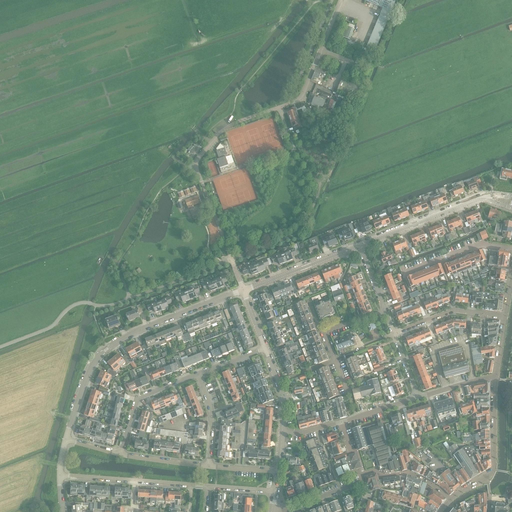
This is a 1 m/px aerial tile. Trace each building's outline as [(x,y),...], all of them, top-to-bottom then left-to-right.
[(382,8),(382,9),(367,47),(375,50),(392,9),(395,0),(365,0),(365,1),(382,8)] [(318,80),(321,74),(321,73),(315,71),(312,80),(317,82),(318,79),(318,80)] [(357,100),(361,88),(342,80),(337,92),(357,100)] [(318,89),(316,95),(326,99),(329,93),(318,89)] [(313,99),(311,104),(322,108),(325,102),(313,98),(313,99)] [(342,100),(340,105),(350,110),(352,105),(342,100)] [(292,112),(288,113),(290,120),(298,117),(296,112),(296,111),(295,108),(291,109),(292,112)] [(298,117),(290,120),(292,127),(297,125),(297,128),(301,126),(300,123),(298,117)] [(217,151),(219,159),(217,160),(220,168),(229,165),(226,157),(228,157),(225,148),(220,144),(217,149),(217,151)] [(511,179),(511,170),(511,171),(511,170),(510,170),(510,171),(508,170),(508,169),(507,169),(506,170),(502,169),(500,179),(506,181),(507,178),(511,179)] [(474,178),(475,180),(467,183),(470,190),(478,187),(477,184),(481,182),(479,177),(474,178)] [(462,188),(465,187),(463,183),(463,181),(456,184),(458,188),(452,190),(450,192),(452,197),(455,196),(464,193),(462,188)] [(443,194),(437,196),(440,204),(444,203),(443,203),(447,201),(444,195),(447,194),(445,188),(441,189),(443,194)] [(429,195),(426,196),(428,202),(430,201),(433,207),(436,206),(440,204),(437,196),(431,199),(429,195)] [(198,196),(185,201),(186,204),(188,208),(201,203),(198,196)] [(424,202),(418,204),(421,212),(425,210),(428,209),(426,203),(428,202),(426,196),(423,198),(424,202)] [(417,213),(421,212),(418,204),(411,207),(414,214),(417,213)] [(406,209),(399,211),(402,219),(406,218),(406,217),(409,216),(407,211),(409,210),(407,205),(405,206),(406,209)] [(499,219),(501,212),(491,209),(489,216),(488,218),(491,219),(492,217),(499,219)] [(398,221),(402,219),(399,211),(392,214),(393,216),(395,221),(398,220),(398,221)] [(477,211),(471,213),(474,220),(478,219),(479,221),(481,220),(477,211)] [(470,222),(474,220),(471,213),(465,216),(469,225),(471,224),(470,222)] [(387,216),(380,219),(383,226),(387,225),(390,223),(387,216)] [(459,218),(453,220),(456,227),(460,226),(461,228),(463,227),(462,225),(459,218)] [(379,228),(383,226),(380,219),(373,222),(376,229),(379,228)] [(452,229),(456,227),(453,220),(447,223),(451,232),(453,231),(452,229)] [(368,222),(363,224),(362,222),(355,225),(357,229),(359,233),(362,231),(363,234),(366,233),(366,234),(370,232),(370,231),(372,231),(368,222)] [(501,233),(501,230),(503,231),(506,232),(505,238),(509,239),(510,239),(511,233),(511,228),(511,222),(505,222),(504,225),(502,224),(502,225),(497,224),(495,232),(501,233)] [(441,225),(435,227),(438,235),(441,233),(442,235),(445,234),(444,232),(441,225)] [(434,236),(438,235),(435,227),(429,230),(432,239),(435,238),(434,236)] [(350,229),(345,231),(344,229),(337,232),(340,240),(344,238),(345,241),(348,240),(348,241),(352,239),(352,238),(354,238),(353,237),(352,233),(350,229)] [(423,232),(417,234),(420,242),(423,240),(424,242),(427,242),(426,239),(423,232)] [(416,243),(420,242),(417,234),(411,237),(414,246),(417,245),(416,243)] [(334,235),(329,238),(328,235),(321,238),(324,246),(328,244),(329,247),(332,246),(332,247),(336,245),(336,244),(338,244),(334,235)] [(319,242),(317,237),(309,240),(311,245),(308,246),(310,253),(318,250),(316,244),(319,242)] [(404,239),(399,241),(402,249),(406,248),(407,251),(410,250),(406,241),(405,241),(404,239)] [(401,250),(402,249),(399,241),(393,244),(395,248),(394,249),(395,251),(396,251),(395,252),(397,255),(402,253),(401,250)] [(287,253),(284,254),(287,262),(293,260),(292,257),(296,255),(294,249),(286,252),(287,253)] [(481,251),(477,253),(481,262),(484,261),(485,260),(486,260),(484,257),(485,256),(484,254),(483,254),(482,251),(481,251)] [(498,251),(497,256),(497,258),(490,257),(489,265),(506,267),(509,253),(498,251)] [(382,259),(381,259),(381,261),(382,261),(383,263),(389,261),(390,264),(391,266),(397,264),(395,260),(395,259),(393,254),(391,255),(390,254),(387,256),(385,252),(382,254),(383,257),(381,258),(382,259)] [(472,255),(477,266),(476,264),(481,262),(477,253),(472,255)] [(272,258),(269,259),(271,264),(274,263),(274,264),(277,262),(278,261),(280,265),(287,262),(284,254),(280,256),(279,254),(271,257),(272,258)] [(468,257),(472,268),(477,266),(472,255),(468,257)] [(463,259),(467,270),(472,268),(468,257),(463,259)] [(260,264),(256,265),(259,273),(265,270),(264,267),(269,266),(267,259),(259,262),(260,264)] [(458,260),(463,272),(467,270),(463,259),(458,260)] [(453,262),(458,274),(463,272),(458,260),(453,262)] [(453,275),(458,274),(453,262),(449,264),(453,275)] [(244,268),(242,269),(244,275),(246,274),(251,272),(253,275),(259,273),(256,265),(255,263),(251,264),(252,265),(244,268)] [(453,276),(453,275),(449,264),(444,266),(447,275),(452,273),(453,276)] [(339,265),(333,267),(337,279),(340,278),(339,274),(342,273),(339,265)] [(441,265),(436,267),(440,278),(445,276),(441,265)] [(335,280),(337,279),(333,267),(327,269),(330,278),(334,276),(335,280)] [(439,276),(440,278),(436,267),(431,269),(435,278),(439,276)] [(496,268),(495,270),(497,271),(496,275),(504,276),(505,276),(506,272),(499,271),(499,268),(496,268)] [(327,279),(330,278),(327,269),(322,272),(326,283),(329,282),(327,279)] [(426,271),(430,280),(435,278),(431,269),(426,271)] [(425,282),(430,280),(426,271),(422,272),(425,282)] [(417,274),(420,283),(425,282),(422,272),(417,274)] [(318,273),(312,275),(315,282),(317,288),(318,288),(320,288),(320,287),(320,285),(319,285),(319,284),(323,283),(322,280),(321,280),(318,273)] [(384,277),(387,283),(393,280),(391,274),(384,277)] [(417,288),(417,287),(416,285),(420,283),(417,274),(412,276),(417,288)] [(348,279),(350,284),(360,281),(358,276),(351,278),(350,275),(348,276),(349,279),(348,279)] [(217,278),(213,279),(214,281),(217,289),(224,286),(223,283),(227,282),(225,276),(223,276),(220,277),(217,278)] [(408,281),(407,281),(409,285),(410,285),(411,288),(412,289),(417,288),(412,276),(410,277),(408,278),(407,278),(408,281)] [(302,279),(296,282),(299,289),(300,291),(305,289),(304,287),(305,286),(302,279)] [(387,283),(389,289),(396,286),(393,280),(387,283)] [(490,280),(489,286),(491,286),(491,288),(495,289),(495,291),(503,292),(504,287),(505,286),(505,284),(504,283),(495,282),(495,281),(490,280)] [(207,282),(203,284),(205,290),(210,288),(211,291),(217,289),(214,281),(210,283),(210,281),(207,282)] [(350,284),(352,289),(362,286),(360,281),(350,284)] [(290,284),(284,286),(287,293),(288,296),(291,295),(290,292),(293,291),(290,284)] [(344,299),(341,290),(343,289),(341,284),(331,288),(332,293),(335,301),(340,300),(341,300),(343,300),(343,299),(344,299)] [(194,286),(189,288),(190,290),(187,292),(190,300),(196,297),(195,294),(200,292),(198,286),(195,287),(194,286)] [(281,295),(287,293),(284,286),(278,289),(281,295)] [(352,289),(354,295),(364,291),(362,286),(352,289)] [(389,289),(391,294),(398,292),(396,286),(389,289)] [(464,287),(460,286),(459,290),(460,291),(459,293),(457,293),(455,301),(462,302),(463,294),(462,294),(463,291),(464,288),(463,288),(464,287)] [(274,298),(281,295),(278,289),(272,291),(274,298)] [(435,298),(438,306),(444,304),(439,290),(437,291),(438,295),(435,296),(435,298)] [(441,290),(439,290),(444,304),(450,302),(448,298),(451,297),(449,292),(449,291),(446,293),(447,294),(443,295),(441,290)] [(354,295),(356,300),(366,296),(364,291),(354,295)] [(400,291),(398,292),(391,294),(394,300),(397,299),(398,303),(404,301),(406,300),(405,298),(403,299),(400,291)] [(176,295),(175,295),(176,297),(177,301),(182,299),(183,302),(190,300),(187,292),(183,293),(183,292),(180,293),(176,295)] [(476,303),(482,303),(482,293),(472,293),(472,300),(474,300),(475,300),(476,303)] [(483,299),(482,299),(487,300),(494,301),(503,302),(503,298),(493,296),(490,296),(490,294),(482,293),(482,299),(483,299)] [(272,296),(271,296),(270,294),(268,295),(267,294),(265,295),(265,294),(258,297),(260,303),(273,298),(272,296)] [(427,310),(433,308),(427,295),(427,294),(425,295),(425,296),(427,299),(426,300),(426,302),(424,303),(427,310)] [(429,294),(427,295),(433,308),(438,306),(435,298),(433,299),(432,297),(431,298),(429,294)] [(356,300),(358,305),(368,301),(366,296),(356,300)] [(163,301),(159,303),(162,311),(169,308),(168,305),(172,303),(170,297),(162,300),(163,301)] [(418,303),(417,302),(420,301),(418,297),(415,298),(417,302),(412,304),(412,305),(416,315),(421,312),(418,303)] [(273,300),(273,298),(260,303),(263,308),(270,305),(269,302),(273,300)] [(410,306),(407,307),(410,317),(416,315),(412,305),(411,305),(410,300),(408,301),(410,306)] [(296,305),(298,310),(307,306),(305,301),(296,305)] [(320,302),(314,305),(320,320),(335,314),(330,301),(324,303),(323,304),(322,302),(320,303),(320,302)] [(358,305),(360,310),(370,306),(368,301),(358,305)] [(494,301),(493,305),(495,305),(494,311),(502,312),(503,302),(494,301)] [(156,313),(162,311),(159,303),(155,304),(155,303),(147,306),(149,312),(154,310),(156,313)] [(399,321),(405,319),(400,305),(399,304),(394,307),(395,310),(397,309),(399,313),(396,313),(397,316),(398,318),(399,321)] [(402,304),(400,305),(405,319),(410,317),(407,307),(403,309),(402,304)] [(138,310),(126,315),(129,322),(136,319),(138,318),(139,318),(138,315),(140,314),(143,313),(140,305),(137,307),(138,310)] [(231,308),(233,315),(240,312),(238,305),(231,308)] [(270,305),(263,308),(265,314),(272,311),(273,311),(274,311),(272,305),(270,305)] [(298,310),(299,314),(309,311),(307,306),(298,310)] [(360,310),(357,311),(359,316),(362,315),(363,315),(364,315),(366,315),(366,314),(372,311),(372,310),(371,308),(370,308),(370,306),(360,310)] [(220,311),(214,313),(217,321),(223,319),(223,320),(226,319),(223,311),(220,312),(220,311)] [(267,320),(268,319),(269,321),(273,320),(277,318),(276,316),(276,317),(273,311),(272,311),(265,314),(267,320)] [(299,314),(301,319),(311,315),(309,311),(299,314)] [(233,315),(236,321),(243,318),(240,312),(233,315)] [(214,313),(208,315),(212,325),(217,323),(217,321),(214,313)] [(208,315),(203,317),(206,327),(212,325),(208,315)] [(301,319),(303,324),(312,320),(311,315),(301,319)] [(109,329),(120,325),(117,316),(106,320),(109,329)] [(270,330),(277,328),(280,326),(279,323),(280,322),(280,321),(283,320),(282,316),(277,318),(273,320),(273,322),(268,324),(270,330)] [(201,329),(206,327),(203,317),(197,319),(201,329)] [(236,321),(238,327),(245,324),(243,318),(236,321)] [(197,319),(191,322),(194,330),(195,332),(201,329),(197,319)] [(303,324),(305,329),(314,325),(312,320),(303,324)] [(451,320),(446,323),(448,330),(452,328),(455,336),(457,335),(456,334),(455,330),(454,328),(451,320)] [(453,320),(451,320),(454,328),(459,328),(460,320),(453,320)] [(489,326),(483,327),(484,329),(488,328),(488,327),(489,327),(498,327),(499,320),(488,322),(489,326)] [(191,322),(185,324),(188,332),(189,333),(190,335),(195,333),(195,332),(194,330),(191,322)] [(375,322),(368,325),(371,331),(377,329),(375,322)] [(445,331),(448,330),(446,323),(440,325),(445,337),(447,337),(445,331)] [(238,327),(241,333),(248,331),(245,324),(238,327)] [(316,330),(314,325),(305,329),(307,333),(316,330)] [(440,325),(434,327),(437,334),(440,333),(441,336),(442,335),(443,338),(442,338),(442,340),(445,339),(445,337),(440,325)] [(180,326),(174,328),(177,336),(176,336),(177,338),(183,336),(182,334),(183,334),(180,326)] [(489,327),(488,327),(488,328),(488,329),(488,336),(497,335),(498,330),(498,327),(489,327)] [(171,338),(176,336),(177,336),(174,328),(168,331),(171,338)] [(277,328),(270,330),(272,336),(283,332),(286,331),(285,328),(282,330),(282,329),(278,330),(277,328)] [(428,329),(423,331),(427,342),(432,340),(433,344),(436,343),(434,338),(432,339),(428,329)] [(168,331),(162,333),(165,340),(171,338),(168,331)] [(241,333),(243,340),(250,337),(248,331),(241,333)] [(283,332),(272,336),(274,342),(281,339),(284,338),(283,335),(287,333),(286,331),(283,332)] [(305,336),(307,341),(309,340),(319,336),(317,331),(305,336)] [(423,331),(417,334),(421,344),(427,342),(423,331)] [(165,341),(165,340),(162,333),(157,335),(161,345),(166,343),(165,341)] [(334,342),(338,351),(339,355),(341,354),(339,350),(354,345),(352,339),(355,338),(354,335),(351,336),(350,333),(344,335),(345,338),(335,342),(334,342)] [(417,334),(412,336),(416,346),(421,344),(417,334)] [(159,346),(161,345),(157,335),(151,337),(154,345),(155,348),(156,347),(158,347),(159,346)] [(309,340),(311,345),(321,341),(319,336),(309,340)] [(417,349),(416,346),(412,336),(406,338),(410,348),(413,347),(414,350),(417,349)] [(497,336),(485,338),(484,338),(485,344),(485,346),(496,346),(497,336)] [(148,347),(154,345),(151,337),(145,339),(146,341),(143,342),(146,349),(149,357),(152,356),(148,347)] [(250,337),(243,340),(245,346),(244,347),(245,350),(253,347),(252,344),(253,344),(250,337)] [(284,344),(281,339),(274,342),(276,347),(284,344)] [(311,345),(313,350),(322,346),(321,341),(311,345)] [(216,358),(222,356),(220,349),(213,351),(212,347),(210,342),(207,343),(209,348),(213,358),(215,357),(216,358)] [(281,351),(279,351),(282,357),(288,355),(289,354),(288,351),(291,350),(290,348),(292,348),(299,345),(298,342),(294,344),(286,346),(280,349),(281,351)] [(138,343),(132,346),(137,355),(139,353),(140,354),(143,352),(144,356),(147,354),(144,347),(141,349),(138,343)] [(232,344),(226,346),(229,353),(234,351),(232,344)] [(130,355),(126,357),(130,363),(133,362),(131,359),(134,357),(134,356),(137,355),(132,346),(126,349),(130,355)] [(226,346),(220,349),(222,356),(229,353),(226,346)] [(313,350),(315,354),(324,351),(322,346),(313,350)] [(480,348),(475,349),(471,350),(474,366),(477,365),(483,365),(481,354),(489,353),(489,357),(494,358),(495,348),(492,348),(491,346),(480,348)] [(191,349),(194,356),(197,363),(203,361),(201,354),(198,355),(197,354),(194,347),(191,349)] [(439,354),(437,354),(440,365),(442,365),(443,370),(445,378),(449,377),(453,376),(466,372),(469,372),(467,362),(466,362),(466,361),(462,348),(439,354)] [(188,349),(185,351),(191,366),(197,363),(194,356),(192,357),(191,357),(188,349)] [(184,368),(191,366),(185,351),(184,351),(187,359),(182,361),(184,367),(184,368)] [(315,354),(317,359),(326,355),(324,351),(315,354)] [(207,352),(201,354),(203,361),(209,359),(207,352)] [(289,355),(289,354),(288,355),(282,357),(284,363),(293,359),(291,354),(289,355)] [(385,358),(384,354),(376,357),(377,357),(375,358),(377,361),(378,361),(379,363),(385,360),(385,358)] [(423,354),(413,357),(415,363),(422,360),(421,357),(424,356),(423,354)] [(118,355),(113,359),(119,367),(122,365),(125,363),(127,366),(129,364),(130,363),(126,357),(125,357),(123,360),(118,355)] [(328,360),(326,355),(317,359),(319,364),(328,360)] [(348,365),(357,362),(360,361),(360,360),(359,361),(358,358),(357,358),(357,357),(357,356),(346,360),(348,365)] [(113,359),(108,363),(112,369),(109,371),(115,376),(117,374),(115,371),(117,369),(119,367),(113,359)] [(296,365),(293,359),(284,363),(286,369),(293,366),(296,365)] [(415,363),(418,368),(424,366),(422,360),(415,363)] [(491,373),(493,361),(489,360),(489,363),(486,362),(485,368),(485,370),(484,371),(484,374),(486,373),(488,372),(491,373)] [(155,363),(158,371),(160,378),(167,375),(164,368),(160,370),(158,362),(155,363)] [(348,365),(350,370),(359,367),(357,362),(348,365)] [(248,369),(251,375),(262,371),(259,365),(258,365),(257,364),(257,363),(256,363),(255,363),(254,363),(248,365),(249,368),(248,369)] [(176,364),(170,366),(173,373),(179,370),(176,364)] [(165,365),(163,366),(164,368),(167,375),(173,373),(170,366),(166,367),(165,365)] [(295,372),(293,366),(286,369),(289,376),(293,375),(292,373),(295,372)] [(418,368),(420,374),(426,371),(424,366),(418,368)] [(315,371),(317,376),(329,372),(327,367),(315,371)] [(350,370),(352,375),(361,371),(359,367),(350,370)] [(153,370),(148,372),(151,381),(154,380),(160,378),(158,371),(154,372),(153,370)] [(101,372),(99,378),(108,382),(109,379),(110,379),(111,376),(114,378),(115,376),(109,371),(108,375),(101,372)] [(222,374),(224,379),(231,377),(229,371),(222,374)] [(264,377),(262,371),(251,375),(252,378),(253,377),(254,380),(263,377),(264,377)] [(353,380),(363,376),(365,375),(363,371),(361,371),(352,375),(353,380)] [(420,374),(422,379),(428,377),(426,371),(420,374)] [(320,376),(322,380),(331,377),(329,372),(317,376),(318,377),(320,376)] [(398,380),(396,375),(389,378),(386,379),(385,380),(387,385),(393,382),(393,383),(396,382),(396,381),(398,380)] [(422,379),(424,385),(431,382),(429,379),(431,378),(430,376),(428,377),(422,379)] [(146,377),(140,380),(143,386),(149,384),(146,377)] [(224,379),(227,385),(233,382),(231,377),(224,379)] [(264,380),(263,377),(254,380),(255,383),(254,384),(257,390),(258,389),(266,386),(268,386),(265,379),(264,380)] [(322,380),(323,385),(333,381),(331,377),(322,380)] [(100,390),(101,390),(108,392),(109,389),(106,388),(107,385),(106,385),(108,382),(99,378),(96,384),(102,387),(100,390)] [(222,400),(220,394),(217,395),(215,387),(217,387),(215,379),(212,380),(218,402),(222,400)] [(368,386),(352,390),(355,400),(381,393),(377,379),(366,382),(368,386)] [(137,389),(134,382),(133,380),(129,382),(129,381),(124,383),(127,392),(130,390),(130,391),(137,389)] [(137,389),(143,386),(140,380),(134,382),(137,389)] [(323,385),(325,390),(335,386),(333,381),(323,385)] [(227,385),(229,390),(236,388),(233,382),(227,385)] [(466,396),(474,395),(480,394),(479,391),(481,391),(483,391),(482,388),(489,388),(490,382),(481,383),(472,385),(464,387),(466,396)] [(388,388),(390,392),(401,388),(400,384),(397,385),(397,384),(395,385),(388,388)] [(185,389),(187,394),(194,392),(192,386),(185,389)] [(267,389),(266,386),(258,389),(260,395),(259,396),(260,399),(271,394),(269,388),(267,389)] [(302,388),(294,389),(295,395),(300,394),(301,397),(301,398),(307,396),(307,394),(311,392),(309,386),(305,388),(302,388)] [(325,390),(327,394),(336,391),(335,386),(325,390)] [(229,390),(231,396),(238,393),(236,388),(229,390)] [(403,393),(401,388),(390,392),(391,397),(398,395),(399,395),(401,394),(400,394),(403,393)] [(93,390),(91,397),(99,400),(101,394),(109,396),(110,392),(108,392),(101,390),(101,393),(93,390)] [(338,396),(336,391),(327,394),(329,399),(338,396)] [(194,392),(187,394),(190,400),(196,397),(197,397),(196,394),(195,394),(194,392)] [(175,393),(169,395),(172,403),(176,401),(177,401),(178,403),(180,409),(182,409),(184,408),(182,401),(179,395),(176,396),(176,395),(175,393)] [(240,399),(241,398),(240,396),(239,396),(238,393),(231,396),(233,402),(240,399)] [(114,402),(116,403),(123,405),(124,399),(125,396),(118,394),(117,397),(116,397),(114,402)] [(274,400),(271,394),(260,399),(263,405),(273,406),(273,404),(272,401),(274,400)] [(169,395),(163,398),(167,407),(169,406),(168,404),(172,403),(169,395)] [(91,397),(89,403),(97,406),(99,400),(91,397)] [(190,400),(192,406),(199,403),(196,397),(190,400)] [(167,407),(163,398),(157,400),(161,409),(167,407)] [(155,411),(161,409),(157,400),(151,402),(152,405),(147,407),(152,412),(155,411)] [(452,400),(435,405),(439,419),(456,414),(452,400)] [(475,400),(473,401),(475,401),(477,409),(479,409),(480,406),(481,406),(481,408),(486,408),(486,407),(489,407),(489,401),(475,400)] [(471,415),(475,413),(476,413),(478,412),(477,410),(477,409),(475,401),(473,401),(469,402),(469,403),(460,406),(461,408),(458,409),(461,415),(463,414),(463,415),(467,413),(467,412),(470,411),(471,415)] [(89,403),(87,409),(95,412),(97,406),(89,403)] [(192,406),(194,411),(201,409),(199,403),(192,406)] [(237,408),(230,410),(234,418),(240,416),(238,413),(244,411),(241,403),(236,405),(237,408)] [(429,405),(423,407),(426,416),(431,415),(431,412),(429,405)] [(114,411),(113,414),(120,416),(121,410),(109,407),(108,409),(114,411)] [(151,414),(152,412),(147,407),(146,412),(143,411),(141,418),(151,421),(153,415),(152,415),(151,414)] [(420,418),(426,416),(423,407),(418,409),(420,418)] [(478,412),(476,413),(476,414),(477,417),(477,418),(489,416),(489,408),(477,410),(478,412)] [(97,412),(95,412),(87,409),(85,415),(93,418),(92,420),(101,423),(102,420),(94,418),(94,415),(96,416),(97,412)] [(203,414),(201,409),(194,411),(196,417),(203,414)] [(415,420),(420,418),(418,409),(412,411),(414,417),(415,420)] [(222,411),(216,414),(218,418),(221,417),(222,419),(221,423),(221,426),(228,426),(229,426),(236,427),(236,424),(235,424),(235,423),(229,423),(230,421),(229,420),(234,418),(230,410),(225,412),(223,413),(222,411)] [(323,423),(329,421),(326,411),(320,413),(323,423)] [(393,425),(389,426),(390,428),(389,429),(392,437),(396,437),(395,435),(396,435),(394,428),(398,427),(397,425),(402,424),(401,422),(402,422),(400,414),(395,415),(395,416),(391,417),(393,424),(393,425)] [(300,429),(305,428),(302,417),(299,418),(299,416),(296,417),(300,429)] [(489,425),(489,416),(477,418),(477,422),(479,422),(480,425),(489,425)] [(149,427),(151,421),(141,418),(139,424),(148,426),(149,427)] [(87,420),(85,426),(83,426),(80,427),(81,428),(79,434),(84,436),(89,421),(87,420)] [(360,427),(353,429),(359,450),(367,448),(367,447),(372,446),(379,467),(380,471),(385,474),(400,472),(399,467),(400,467),(398,457),(396,457),(395,456),(391,458),(390,453),(380,420),(379,420),(378,420),(377,420),(377,421),(377,422),(378,424),(361,429),(360,427)] [(489,428),(489,425),(480,425),(479,422),(477,422),(472,422),(473,430),(475,430),(480,430),(489,428)] [(95,432),(92,431),(90,437),(95,439),(100,424),(97,423),(95,432)] [(139,424),(137,430),(140,431),(139,434),(145,436),(146,433),(148,426),(139,424)] [(110,429),(106,442),(112,443),(116,431),(116,428),(110,427),(110,429)] [(107,432),(106,434),(103,434),(101,440),(106,442),(110,429),(108,429),(107,432)] [(203,437),(203,431),(195,430),(195,436),(194,436),(194,439),(200,440),(200,436),(203,437)] [(489,430),(480,431),(481,433),(476,434),(476,433),(474,433),(474,435),(475,435),(475,443),(481,443),(481,441),(481,440),(489,439),(489,430)] [(326,435),(322,437),(324,444),(329,443),(338,440),(337,439),(338,438),(337,437),(336,436),(335,432),(326,435)] [(319,487),(335,481),(329,464),(326,465),(324,460),(327,459),(325,454),(322,456),(320,451),(323,449),(323,447),(321,448),(320,445),(316,447),(315,441),(318,440),(317,438),(304,442),(308,453),(310,452),(317,471),(327,468),(329,474),(315,479),(319,487)] [(422,445),(419,438),(417,438),(414,439),(414,440),(412,441),(414,448),(416,447),(422,445)] [(489,440),(481,441),(481,443),(475,443),(475,444),(474,444),(474,446),(476,446),(479,445),(479,450),(490,449),(489,440)] [(330,450),(333,449),(332,448),(340,446),(339,441),(329,444),(330,445),(331,445),(332,447),(329,448),(330,450)] [(174,442),(173,452),(176,452),(180,452),(180,450),(183,450),(184,444),(181,444),(181,443),(174,442)] [(454,457),(461,467),(470,479),(479,474),(482,472),(482,473),(482,472),(474,457),(474,456),(471,450),(470,446),(469,446),(469,447),(463,448),(459,451),(454,444),(448,448),(455,457),(454,457)] [(246,452),(245,455),(249,455),(249,458),(258,459),(259,451),(255,451),(255,447),(253,447),(246,446),(246,452)] [(342,453),(340,446),(332,448),(333,449),(334,456),(337,455),(342,453)] [(268,451),(268,448),(262,447),(262,451),(259,451),(258,459),(270,459),(270,452),(268,451)] [(402,454),(397,456),(398,457),(400,467),(402,472),(407,470),(405,464),(410,462),(408,456),(407,450),(402,451),(402,454)] [(478,456),(480,456),(480,455),(480,451),(479,451),(477,451),(477,452),(476,453),(477,455),(474,456),(474,457),(482,472),(486,470),(478,456)] [(345,453),(339,456),(334,458),(336,464),(335,465),(339,475),(344,473),(344,474),(349,472),(349,471),(353,470),(359,468),(355,454),(349,456),(346,457),(345,453)] [(486,469),(491,467),(490,456),(483,456),(484,461),(482,461),(486,469)] [(299,467),(300,466),(300,464),(299,464),(299,460),(297,460),(297,459),(289,458),(288,464),(295,465),(295,468),(299,467)] [(411,471),(420,475),(423,469),(422,469),(423,466),(413,462),(412,464),(414,465),(411,471)] [(456,469),(459,475),(460,474),(466,482),(470,479),(461,467),(458,470),(458,469),(456,469)] [(453,490),(460,484),(455,477),(454,478),(453,476),(455,474),(453,472),(452,473),(450,472),(450,471),(448,469),(442,474),(440,472),(437,475),(439,477),(443,481),(446,483),(453,490)] [(465,483),(459,475),(456,469),(455,470),(454,469),(450,471),(450,472),(452,473),(453,472),(455,474),(453,476),(454,478),(455,477),(460,484),(461,486),(465,483)] [(431,473),(428,471),(425,477),(431,481),(434,477),(436,474),(433,471),(431,473)] [(383,487),(382,486),(381,483),(380,483),(379,480),(378,480),(376,473),(370,475),(366,476),(365,477),(367,484),(368,485),(370,485),(372,491),(383,487)] [(411,486),(412,484),(414,478),(407,476),(406,485),(411,486)] [(307,481),(304,482),(308,491),(310,490),(311,490),(312,490),(313,490),(313,489),(314,489),(309,477),(305,478),(307,481)] [(421,480),(414,478),(412,484),(415,485),(414,487),(418,489),(419,488),(421,489),(422,483),(423,482),(421,482),(421,480)] [(294,485),(293,482),(292,481),(289,482),(291,487),(286,489),(288,495),(287,496),(288,497),(289,497),(289,498),(296,495),(294,490),(296,490),(294,486),(294,485)] [(301,493),(306,491),(303,481),(297,483),(298,485),(294,486),(296,490),(297,494),(298,494),(299,495),(301,494),(301,493)] [(454,491),(453,490),(446,483),(443,481),(439,486),(442,488),(444,489),(449,495),(454,491)] [(84,498),(87,498),(88,492),(85,492),(85,486),(79,485),(78,495),(83,496),(84,498)] [(91,496),(96,497),(97,487),(91,486),(90,492),(88,492),(87,498),(91,499),(91,496)] [(113,492),(110,492),(110,488),(104,487),(103,497),(108,497),(109,500),(112,500),(113,494),(113,492)] [(116,494),(113,494),(112,500),(116,500),(116,498),(122,498),(123,489),(116,488),(116,494)] [(129,489),(123,489),(122,498),(131,499),(132,490),(129,490),(129,489)] [(139,497),(145,497),(145,490),(139,490),(139,493),(136,493),(135,501),(138,501),(139,497)] [(440,506),(445,499),(432,490),(427,497),(431,499),(440,506)] [(164,492),(157,491),(157,498),(156,498),(156,502),(166,502),(166,494),(163,494),(164,492)] [(167,493),(166,494),(166,502),(174,503),(175,503),(176,493),(170,492),(169,494),(167,493)] [(397,503),(400,504),(402,497),(384,492),(382,499),(394,503),(395,504),(396,504),(397,503)] [(174,508),(176,509),(180,509),(181,506),(178,505),(179,500),(182,500),(183,500),(183,499),(184,499),(184,498),(184,497),(183,497),(183,496),(182,496),(181,496),(182,493),(176,493),(175,503),(174,503),(174,508)] [(215,495),(215,503),(222,503),(222,500),(224,500),(225,499),(226,495),(225,494),(225,493),(219,493),(219,495),(215,495)] [(402,497),(400,504),(413,508),(417,495),(409,493),(408,499),(402,497)] [(478,505),(487,505),(486,493),(481,494),(481,493),(478,495),(478,505)] [(343,499),(346,505),(348,510),(354,508),(350,497),(343,499)] [(468,502),(465,504),(467,508),(469,507),(470,507),(470,506),(472,506),(474,506),(475,505),(474,501),(474,499),(471,500),(472,502),(468,502)] [(419,502),(418,506),(429,511),(430,511),(436,511),(437,509),(439,506),(430,500),(428,504),(427,506),(421,503),(419,502)] [(332,511),(335,511),(341,510),(338,501),(329,504),(332,511)] [(368,501),(366,507),(374,509),(375,509),(377,504),(376,503),(374,503),(368,501)] [(72,510),(72,511),(82,511),(82,506),(89,507),(89,504),(88,504),(75,503),(75,506),(73,506),(73,510),(72,510)]
